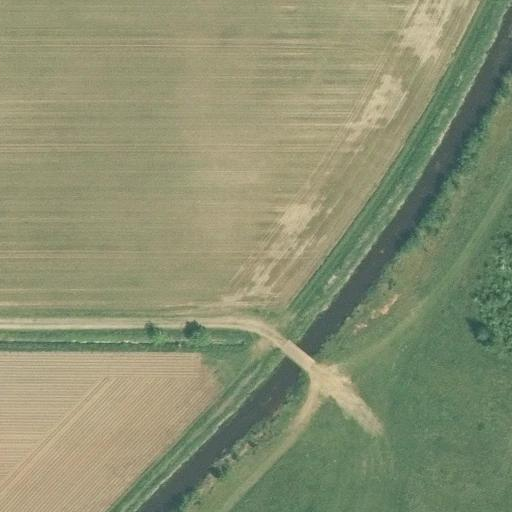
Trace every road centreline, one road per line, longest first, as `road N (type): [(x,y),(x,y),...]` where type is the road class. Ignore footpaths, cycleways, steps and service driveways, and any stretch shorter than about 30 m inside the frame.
road 1 (track): [(224,511),(430,298),(485,234),(511,185)]
road 2 (track): [(0,326),(239,324),(263,329),(339,390)]
